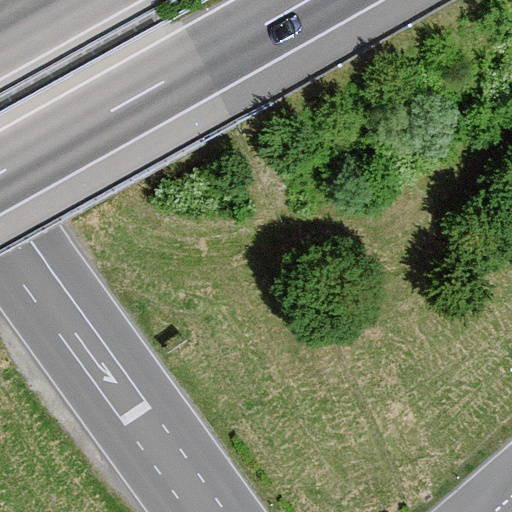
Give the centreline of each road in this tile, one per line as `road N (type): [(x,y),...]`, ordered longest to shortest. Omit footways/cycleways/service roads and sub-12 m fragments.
road 1 (secondary): [(206,511),(0,225)]
road 2 (motorway): [(0,172),(307,0)]
